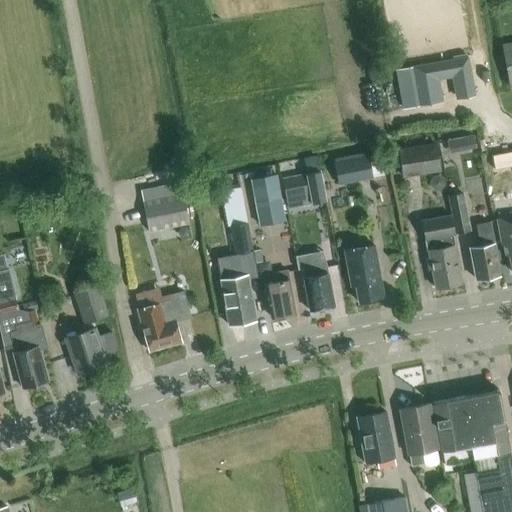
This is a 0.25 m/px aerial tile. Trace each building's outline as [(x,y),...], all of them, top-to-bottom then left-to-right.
[(509,87),(511,86),(511,41),(501,43),(509,87)] [(468,56),(411,66),(418,106),(443,102),(439,79),(451,77),(455,99),(475,96),(468,56)] [(477,133),(451,135),(451,149),(478,148),(477,133)] [(398,149),(403,176),(441,171),(436,143),(398,149)] [(363,151),(333,157),(339,184),(372,177),(367,155),(364,156),(363,151)] [(288,168),(293,197),(309,194),(310,202),(324,200),(319,170),(317,170),(316,163),(288,168)] [(178,183),(140,190),(149,232),(189,224),(183,194),(193,192),(188,167),(175,170),(178,183)] [(276,173),(251,179),(260,224),(285,219),(276,173)] [(445,185),(444,178),(439,175),(433,176),(429,182),(430,187),(435,191),(442,189),(445,185)] [(455,234),(470,231),(463,193),(448,196),(455,234)] [(422,222),(425,239),(428,258),(426,258),(429,270),(431,270),(435,288),(461,283),(452,237),(454,236),(451,216),(422,222)] [(511,216),(497,220),(502,246),(503,246),(505,257),(508,256),(511,273),(511,272),(511,216)] [(248,221),(229,225),(234,255),(253,251),(248,221)] [(499,275),(491,230),(489,222),(476,224),(480,246),(469,248),(475,280),(499,275)] [(383,298),(374,246),(344,251),(350,286),(355,285),(358,303),(383,298)] [(326,264),(325,264),(322,251),(295,256),(297,269),(301,268),(304,281),(303,285),(305,288),(309,310),(334,306),(326,264)] [(75,267),(80,283),(96,278),(91,261),(75,267)] [(15,294),(9,269),(0,271),(0,330),(3,346),(12,343),(14,352),(13,353),(22,388),(27,387),(29,388),(35,386),(36,384),(48,381),(39,350),(47,348),(40,325),(39,325),(35,310),(20,314),(15,294)] [(271,317),(295,313),(287,270),(263,275),(265,287),(264,290),(265,297),(267,299),(271,317)] [(229,326),(255,321),(247,275),(220,280),(229,326)] [(97,281),(72,290),(83,324),(109,315),(97,281)] [(175,322),(191,318),(183,291),(169,295),(171,300),(137,309),(142,328),(148,351),(181,342),(175,322)] [(89,369),(106,363),(104,356),(112,353),(116,350),(116,345),(112,332),(98,337),(95,328),(65,338),(77,373),(78,372),(81,374),(87,372),(89,369)] [(511,511),(511,464),(499,395),(503,394),(502,389),(432,402),(441,452),(471,446),(482,511),(511,511)] [(408,454),(409,454),(411,466),(424,463),(429,466),(435,465),(438,461),(436,449),(437,449),(429,403),(399,408),(408,454)] [(365,462),(395,457),(386,412),(356,418),(365,462)] [(137,502),(133,489),(117,493),(120,507),(137,502)] [(408,511),(405,496),(358,505),(359,511),(408,511)]
